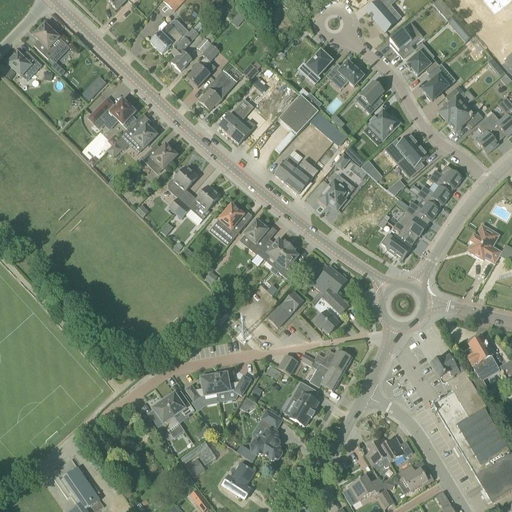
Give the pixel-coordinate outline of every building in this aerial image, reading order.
[(117,12),(127,1),(126,0),(109,0),(107,2),(112,7),(111,7),(114,11),(115,10),(117,12)] [(186,0),(164,0),(163,1),(175,12),(186,0)] [(378,3),(366,13),(370,17),(369,18),(370,18),(372,20),(371,21),(372,21),(372,20),(385,35),(396,24),(386,12),(399,0),(381,0),(381,1),(378,4),(378,3)] [(446,8),(439,0),(433,6),(440,14),(446,8)] [(495,16),(503,9),(495,0),(485,0),(483,2),(495,16)] [(495,0),(503,9),(511,2),(509,0),(495,0)] [(250,15),(244,9),(238,16),(244,22),(250,15)] [(462,25),(455,18),(448,24),(454,31),(462,25)] [(175,32),(176,30),(170,25),(161,35),(151,45),(162,56),(172,46),(174,48),(183,39),(175,32)] [(39,42),(34,47),(48,61),(54,55),(57,41),(58,40),(44,26),(39,30),(40,32),(39,34),(35,38),(39,42)] [(191,62),(183,54),(191,45),(190,45),(199,36),(193,30),(185,40),(171,54),(177,59),(171,65),(180,73),(191,62)] [(390,43),(395,49),(393,50),(397,55),(399,53),(405,61),(415,52),(411,48),(421,40),(415,33),(408,39),(403,32),(390,43)] [(196,50),(203,55),(211,46),(205,40),(196,50)] [(219,53),(211,46),(203,55),(202,56),(205,59),(193,73),(194,74),(188,80),(198,89),(210,77),(203,71),(219,53)] [(321,54),(321,53),(306,69),(312,74),(307,80),(314,87),(320,81),(318,79),(332,64),(327,59),(328,57),(323,52),(321,54)] [(8,65),(8,66),(21,79),(27,72),(29,74),(30,75),(34,75),(36,73),(37,72),(42,68),(27,54),(22,59),(18,55),(13,60),(12,59),(8,63),(8,65)] [(420,54),(407,66),(418,78),(425,72),(429,77),(439,68),(433,60),(428,64),(420,54)] [(497,65),(492,60),(487,64),(492,69),(497,65)] [(114,77),(98,62),(92,68),(108,83),(114,77)] [(342,71),(338,67),(327,79),(331,83),(336,78),(346,87),(349,84),(355,90),(364,79),(348,64),(342,71)] [(55,65),(51,70),(61,79),(65,75),(55,65)] [(443,82),(450,76),(441,66),(427,78),(432,84),(423,92),(427,97),(426,98),(430,103),(431,102),(433,103),(449,89),(443,82)] [(259,73),(258,72),(253,68),(245,77),(250,82),(259,73)] [(53,75),(45,73),(43,81),(52,83),(53,75)] [(217,108),(230,92),(236,85),(222,73),(208,90),(210,92),(199,104),(201,106),(201,107),(201,108),(202,109),(203,109),(204,109),(209,113),(215,106),(217,108)] [(511,82),(506,77),(500,81),(505,87),(511,82)] [(83,96),(90,103),(106,85),(99,78),(83,96)] [(374,85),(361,98),(370,107),(365,112),(371,118),(384,105),(379,100),(384,95),(380,91),(382,90),(377,85),(376,86),(374,85)] [(448,124),(467,108),(461,101),(464,99),(464,96),(458,89),(446,100),(451,105),(440,115),(448,124)] [(304,90),(300,94),(306,99),(309,96),(304,90)] [(306,101),(311,106),(316,100),(311,96),(306,101)] [(279,121),(292,132),(297,136),(298,137),(309,124),(318,113),(300,97),(279,121)] [(118,124),(122,128),(136,114),(134,113),(134,111),(133,109),(131,108),(129,108),(123,102),(113,112),(110,109),(113,105),(108,100),(88,120),(94,126),(102,118),(110,125),(111,126),(112,126),(114,126),(115,126),(116,125),(118,124)] [(511,106),(506,100),(498,107),(507,117),(511,122),(511,106)] [(474,117),(467,108),(448,124),(456,133),(467,124),(472,130),(483,120),(477,114),(474,117)] [(219,129),(229,138),(240,125),(237,123),(243,116),(236,111),(230,117),(219,129)] [(338,148),(341,144),(346,138),(318,113),(309,124),(333,144),(338,148)] [(383,142),(400,125),(392,117),(389,120),(383,114),(378,119),(377,118),(372,123),(372,124),(369,128),(383,142)] [(511,135),(511,122),(507,117),(500,123),(493,115),(485,122),(496,135),(501,132),(507,139),(511,135)] [(338,130),(343,126),(337,116),(332,120),(338,130)] [(240,125),(229,138),(239,147),(250,135),(258,141),(263,135),(248,122),(243,128),(240,125)] [(492,139),(496,135),(485,122),(477,129),(484,137),(476,143),(487,156),(499,147),(492,139)] [(136,124),(121,139),(138,156),(142,151),(157,137),(156,136),(156,135),(152,131),(151,132),(146,127),(142,131),(136,124)] [(346,134),(350,138),(359,130),(355,126),(346,134)] [(297,136),(292,132),(275,152),(279,156),(297,136)] [(405,162),(419,149),(410,138),(400,147),(397,143),(385,153),(393,161),(399,155),(405,162)] [(122,151),(115,144),(107,153),(114,159),(122,151)] [(142,161),(158,176),(177,157),(173,152),(172,153),(169,151),(169,152),(165,148),(161,152),(156,147),(142,161)] [(429,160),(419,149),(405,162),(410,168),(403,174),(410,182),(424,169),(422,166),(429,160)] [(358,157),(350,150),(346,154),(353,162),(358,157)] [(326,177),(333,168),(327,164),(332,157),(327,153),(315,168),(326,177)] [(310,156),(305,161),(312,169),(317,164),(310,156)] [(349,162),(344,157),(336,167),(341,171),(349,162)] [(274,176),(284,185),(295,172),(294,171),(298,165),(289,158),(274,176)] [(368,164),(361,170),(371,178),(374,181),(377,184),(382,179),(368,164)] [(186,169),(185,169),(173,182),(172,181),(170,183),(169,185),(168,185),(168,186),(168,188),(168,189),(168,191),(169,193),(171,195),(174,197),(177,200),(178,200),(185,193),(198,179),(194,175),(195,173),(187,170),(186,169)] [(297,195),(299,197),(310,184),(312,185),(317,179),(305,169),(304,171),(303,170),(299,175),(295,172),(284,185),(293,192),(293,193),(296,196),(297,195)] [(429,181),(439,189),(439,188),(451,196),(450,196),(454,191),(454,192),(463,180),(451,172),(446,180),(435,172),(429,181)] [(350,196),(334,182),(318,201),(327,208),(329,205),(337,212),(350,196)] [(395,198),(399,193),(394,186),(387,192),(395,198)] [(207,213),(220,199),(219,197),(215,191),(213,192),(209,188),(196,203),(190,210),(189,211),(190,211),(202,222),(209,214),(207,213)] [(443,207),(451,196),(439,188),(439,189),(434,196),(424,188),(417,197),(428,204),(439,212),(439,211),(442,207),(443,207)] [(354,227),(364,215),(358,209),(369,196),(361,190),(347,207),(351,210),(344,218),(354,227)] [(175,215),(184,205),(178,200),(177,200),(169,210),(175,215)] [(396,206),(406,213),(408,209),(399,202),(396,206)] [(431,223),(439,212),(428,204),(422,212),(412,204),(408,209),(406,213),(416,220),(427,228),(428,228),(427,227),(430,223),(431,223)] [(181,221),(190,211),(189,211),(190,210),(184,205),(175,215),(181,221)] [(233,206),(219,223),(219,224),(215,228),(232,242),(244,226),(239,222),(243,218),(239,214),(237,212),(238,211),(233,206)] [(371,220),(364,215),(354,227),(365,235),(372,227),(375,230),(378,227),(383,221),(386,217),(389,213),(382,207),(371,220)] [(419,239),(427,228),(416,220),(411,227),(400,220),(394,229),(401,234),(402,234),(415,244),(419,239)] [(387,224),(383,221),(378,227),(383,230),(388,224),(387,224)] [(257,256),(270,241),(264,237),(268,232),(263,228),(263,226),(259,223),(258,223),(257,222),(250,230),(240,243),(256,257),(257,256)] [(495,266),(500,257),(502,254),(493,249),(500,237),(482,227),(476,238),(474,237),(470,244),(473,245),(468,253),(483,262),(485,260),(495,266)] [(410,250),(415,244),(402,234),(401,234),(397,240),(395,239),(386,250),(389,252),(388,253),(394,258),(395,257),(398,258),(398,257),(403,261),(411,251),(410,250)] [(275,246),(270,241),(257,256),(267,264),(271,259),(277,264),(290,248),(285,244),(284,246),(279,242),(275,246)] [(179,244),(174,249),(178,254),(183,248),(179,244)] [(295,252),(290,248),(277,264),(283,269),(278,274),(287,282),(300,267),(295,262),(298,258),(293,254),(295,252)] [(194,256),(187,250),(181,257),(188,263),(194,256)] [(320,293),(311,305),(315,309),(322,300),(328,305),(333,310),(341,318),(349,309),(336,296),(347,283),(329,269),(314,288),(320,293)] [(218,279),(212,273),(205,280),(212,286),(218,279)] [(272,297),(277,291),(272,287),(267,292),(272,297)] [(294,294),(268,321),(278,330),(303,304),(294,294)] [(333,310),(328,305),(320,314),(323,317),(315,326),(321,332),(323,330),(330,337),(337,328),(335,326),(337,324),(328,315),(333,310)] [(230,317),(226,314),(217,322),(221,326),(230,317)] [(464,353),(479,381),(487,376),(499,370),(481,340),(480,341),(476,340),(474,344),(469,347),(471,349),(464,353)] [(333,393),(344,375),(352,360),(340,353),(337,353),(330,366),(325,363),(314,382),(333,393)] [(301,362),(311,369),(315,362),(305,355),(301,362)] [(298,363),(286,356),(277,370),(290,378),(298,363)] [(492,505),(511,492),(511,456),(485,410),(487,409),(465,373),(460,376),(449,358),(443,361),(442,359),(431,366),(442,385),(445,385),(447,384),(453,394),(433,406),(492,505)] [(511,361),(500,368),(511,388),(511,361)] [(266,375),(277,381),(281,375),(270,368),(266,375)] [(222,374),(214,375),(218,396),(231,393),(235,392),(234,393),(242,398),(252,382),(244,377),(240,383),(229,385),(227,375),(222,376),(222,374)] [(218,396),(214,375),(206,377),(206,379),(201,380),(203,390),(195,392),(192,387),(186,391),(194,403),(201,399),(200,398),(205,398),(218,396)] [(254,387),(250,394),(256,397),(260,390),(254,387)] [(298,389),(293,399),(299,403),(290,420),(305,428),(318,404),(304,396),(306,393),(298,389)] [(163,402),(175,418),(180,415),(185,419),(194,413),(183,397),(178,401),(175,396),(171,399),(169,397),(163,402)] [(253,409),(257,406),(246,399),(240,410),(245,413),(253,409)] [(180,426),(175,418),(163,402),(156,406),(157,408),(153,411),(156,416),(151,419),(158,430),(164,426),(169,433),(180,426)] [(283,422),(267,412),(262,421),(277,431),(283,422)] [(201,443),(211,436),(205,428),(200,432),(203,436),(198,439),(201,443)] [(279,444),(279,443),(278,443),(279,441),(278,434),(273,431),(266,432),(260,441),(254,442),(250,448),(251,454),(257,458),(263,456),(271,461),(279,461),(282,456),(281,450),(279,448),(280,447),(279,444)] [(378,443),(391,464),(404,457),(405,460),(413,455),(406,443),(401,447),(396,439),(395,440),(395,439),(390,442),(390,443),(385,446),(384,445),(385,443),(383,440),(378,443)] [(205,443),(181,459),(185,465),(197,456),(204,467),(216,459),(205,443)] [(372,469),(381,463),(384,468),(391,464),(378,443),(368,449),(371,454),(366,457),(372,469)] [(197,460),(185,469),(193,480),(205,472),(197,460)] [(99,511),(104,508),(72,463),(71,462),(54,474),(58,473),(63,480),(60,482),(69,495),(78,507),(70,511),(99,511)] [(229,478),(222,487),(245,502),(251,492),(245,488),(255,474),(241,465),(232,480),(229,478)] [(434,482),(426,468),(415,474),(412,468),(396,478),(400,485),(405,482),(411,493),(423,486),(424,488),(434,482)] [(374,500),(378,498),(385,511),(394,505),(386,492),(379,480),(370,484),(369,485),(367,481),(368,481),(365,477),(359,481),(349,488),(354,496),(356,495),(360,502),(371,495),(374,500)] [(387,490),(389,491),(393,492),(395,484),(388,482),(383,485),(387,490)] [(191,498),(201,511),(204,511),(210,508),(199,492),(191,498)]
